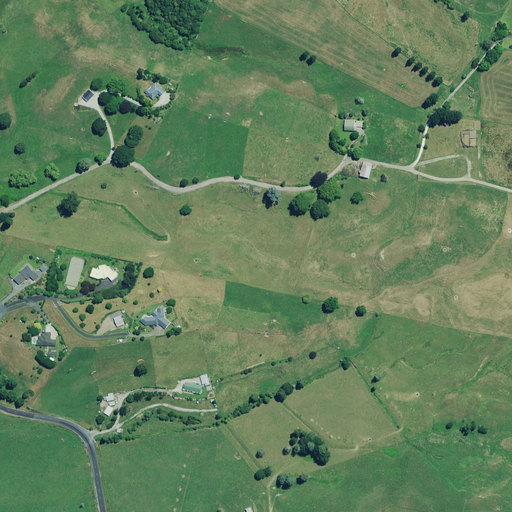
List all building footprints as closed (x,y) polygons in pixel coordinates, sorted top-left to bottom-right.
[(156,83),(151,88),(151,87),(148,89),(147,89),(145,92),(153,100),(158,94),(161,96),(165,92),(156,83)] [(345,120),(345,122),(343,122),(343,126),(345,126),(345,130),(356,131),(357,127),(362,127),(363,121),(345,120)] [(369,178),(371,169),(374,169),(375,165),(372,164),(363,162),(361,171),(359,171),(359,173),(360,173),(360,176),(369,178)] [(103,279),(106,279),(106,278),(108,277),(112,281),(117,276),(118,274),(116,272),(114,273),(108,266),(106,266),(106,265),(99,266),(99,267),(96,269),(93,268),(90,276),(98,279),(103,279)] [(30,277),(34,281),(39,276),(35,272),(34,272),(31,269),(28,266),(20,272),(21,273),(14,279),(19,285),(26,278),(27,280),(30,277)] [(170,323),(165,319),(165,312),(166,312),(166,308),(158,308),(158,313),(155,311),(152,315),(154,317),(148,318),(146,316),(144,319),(142,317),(140,321),(145,326),(156,324),(158,324),(165,329),(170,323)] [(124,325),(121,315),(114,318),(117,327),(124,325)] [(46,332),(46,334),(42,333),(41,336),(39,336),(39,340),(37,340),(37,346),(56,346),(56,340),(51,340),(51,332),(46,332)] [(201,394),(203,386),(184,382),(183,390),(201,394)] [(114,400),(113,393),(108,394),(108,396),(104,397),(105,400),(107,400),(107,401),(114,400)]
